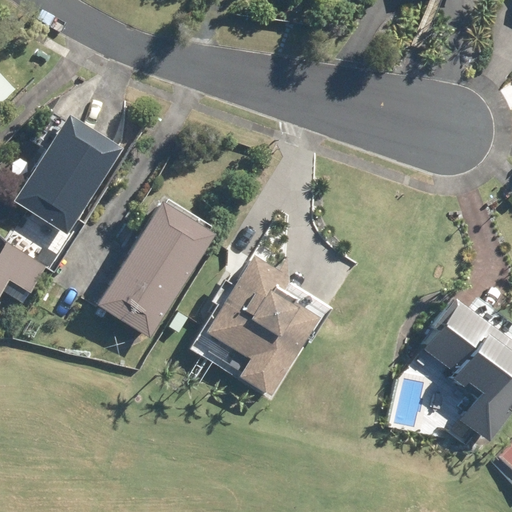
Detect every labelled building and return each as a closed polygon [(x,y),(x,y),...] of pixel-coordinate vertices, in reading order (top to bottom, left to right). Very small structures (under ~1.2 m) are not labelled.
[(0,71),(0,99),(14,86),(0,71)] [(45,144),(12,197),(65,230),(120,142),(65,108),(60,116),(52,111),(35,137),(45,144)] [(161,195),(96,298),(149,331),(213,228),(161,195)] [(59,241),(50,253),(59,259),(67,247),(59,241)] [(0,280),(1,279),(22,293),(40,267),(1,242),(0,244),(0,280)] [(317,313),(270,284),(281,267),(253,250),(206,326),(251,353),(239,371),(269,390),(317,313)] [(470,396),(453,418),(481,440),(505,409),(501,405),(510,393),(511,394),(511,339),(509,343),(449,296),(424,328),(429,332),(417,347),(447,371),(443,375),(470,396)] [(441,405),(452,414),(459,404),(448,396),(441,405)] [(511,436),(495,456),(511,471),(511,436)]
